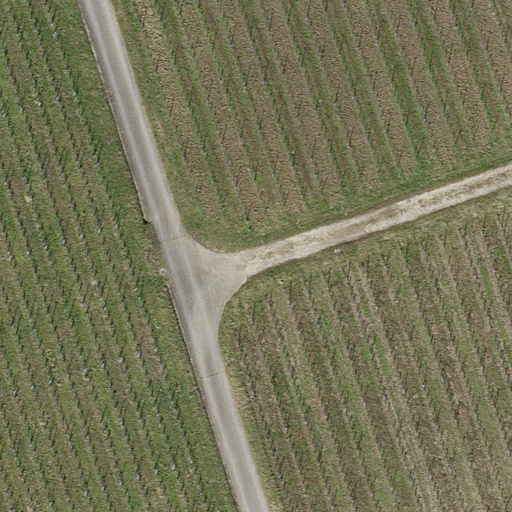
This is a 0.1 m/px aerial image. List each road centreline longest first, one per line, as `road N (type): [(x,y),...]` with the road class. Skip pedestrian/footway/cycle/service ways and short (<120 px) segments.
road 1 (track): [(98,0),(259,511)]
road 2 (track): [(187,287),(511,175)]
